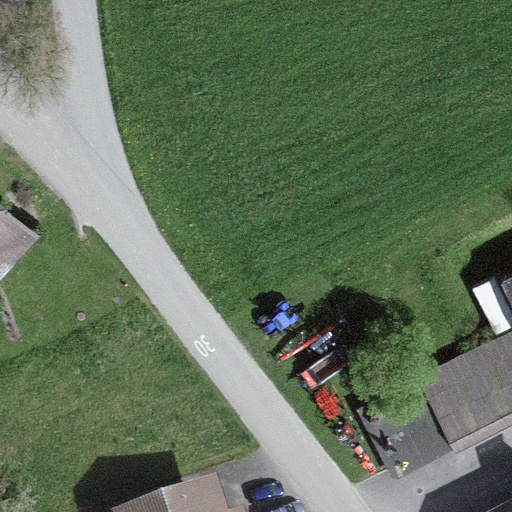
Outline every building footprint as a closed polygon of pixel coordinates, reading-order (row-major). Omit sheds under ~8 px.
[(0,201),(0,259),(29,229),(0,201)] [(511,271),(502,277),(511,296),(511,271)] [(500,339),(511,332),(511,309),(496,280),(493,274),(472,285),(500,339)] [(362,408),(391,466),(448,438),(453,446),(511,415),(511,384),(491,343),(362,408)] [(216,511),(211,495),(158,511),(216,511)]
